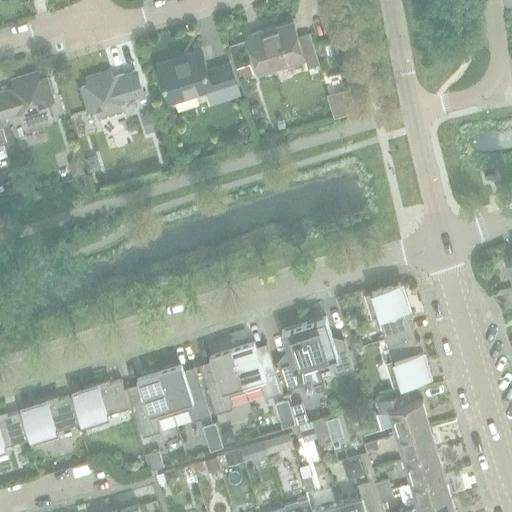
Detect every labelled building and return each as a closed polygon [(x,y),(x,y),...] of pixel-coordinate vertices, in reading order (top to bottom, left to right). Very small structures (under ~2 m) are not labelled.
[(299,36),(295,23),(265,33),(264,29),(248,34),(260,72),(306,58),(309,66),(320,62),(310,33),(299,36)] [(207,68),(201,49),(187,54),(188,58),(160,67),(171,100),(208,89),(212,101),(240,92),(230,61),(207,68)] [(146,101),(137,69),(113,76),(111,69),(87,76),(89,84),(81,86),(89,110),(96,108),(99,115),(123,108),(120,100),(139,95),(141,102),(146,101)] [(38,78),(36,70),(12,78),(14,86),(0,90),(0,114),(3,124),(8,123),(5,115),(22,110),(28,127),(52,119),(46,102),(54,100),(46,76),(38,78)] [(385,336),(413,328),(410,317),(414,316),(402,280),(401,280),(365,292),(373,316),(378,314),(385,336)] [(304,322),(318,366),(331,362),(336,372),(354,366),(345,337),(334,340),(326,315),(304,322)] [(305,370),(318,366),(304,322),(282,329),(290,354),(279,358),(288,387),(306,381),(305,370)] [(413,328),(385,336),(393,359),(387,361),(394,384),(430,373),(432,373),(420,337),(416,338),(413,328)] [(232,345),(246,388),(261,384),(266,395),(283,390),(267,340),(250,345),(248,340),(232,345)] [(231,393),(246,388),(232,345),(216,349),(218,355),(201,361),(216,411),(233,406),(231,393)] [(160,367),(174,411),(188,407),(194,418),(211,413),(195,363),(178,368),(176,362),(160,367)] [(159,416),(174,411),(160,367),(144,372),(146,378),(128,384),(144,434),(161,428),(159,416)] [(111,380),(109,377),(74,388),(86,425),(110,418),(108,412),(131,405),(122,377),(111,380)] [(396,431),(431,421),(423,397),(411,401),(407,389),(377,398),(380,412),(389,409),(396,431)] [(60,396),(58,393),(23,404),(34,441),(58,434),(57,428),(79,421),(71,393),(60,396)] [(8,413),(7,409),(0,411),(0,451),(7,450),(5,444),(28,437),(20,409),(8,413)] [(324,414),(312,418),(316,429),(328,426),(324,414)] [(403,455),(438,445),(431,421),(396,431),(403,455)] [(289,430),(271,436),(275,448),(293,443),(289,430)] [(376,437),(365,441),(368,450),(379,447),(376,437)] [(265,438),(247,443),(251,456),(269,450),(265,438)] [(411,479),(445,469),(438,445),(403,455),(411,479)] [(241,448),(226,453),(229,461),(244,457),(241,448)] [(216,455),(205,459),(208,468),(219,464),(216,455)] [(418,504),(452,494),(445,469),(411,479),(418,504)] [(304,477),(307,489),(315,486),(312,474),(304,477)] [(376,479),(379,489),(390,485),(388,476),(376,479)] [(337,501),(340,511),(378,511),(377,508),(369,479),(357,483),(361,494),(337,501)] [(390,485),(379,489),(382,498),(393,495),(390,485)] [(420,511),(457,511),(452,494),(418,504),(420,511)] [(298,498),(285,502),(287,511),(313,511),(313,508),(309,497),(299,500),(298,498)] [(313,511),(340,511),(337,501),(313,508),(313,511)] [(114,510),(114,511),(142,511),(140,503),(114,510)]
